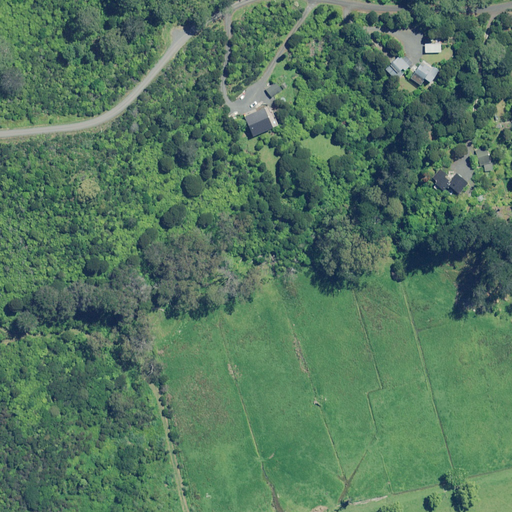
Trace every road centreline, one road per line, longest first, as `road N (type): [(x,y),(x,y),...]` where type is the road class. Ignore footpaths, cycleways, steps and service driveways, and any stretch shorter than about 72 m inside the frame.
road 1 (residential): [(0,132),(113,113),(192,31),(248,0)]
road 2 (residential): [(329,0),(511,6)]
